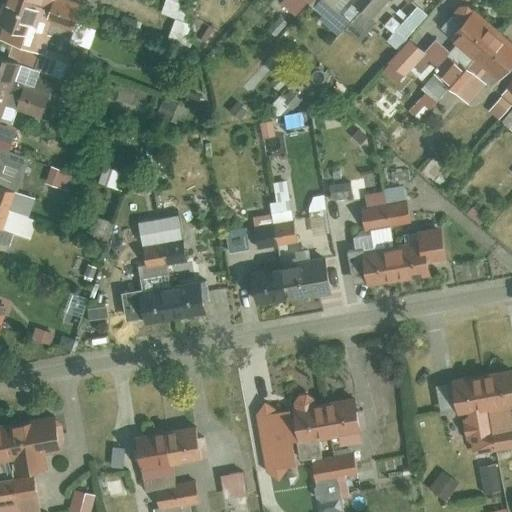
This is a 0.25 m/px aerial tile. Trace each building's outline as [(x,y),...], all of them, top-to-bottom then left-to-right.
[(9,0),(0,31),(0,40),(43,53),(52,24),(75,31),(82,7),(60,0),(9,0)] [(403,0),(416,11),(426,0),(403,0)] [(511,51),(473,14),(451,37),(495,80),(511,62),(511,51)] [(60,76),(0,54),(0,123),(6,106),(44,120),(60,76)] [(0,249),(20,193),(0,185),(0,249)] [(367,251),(372,294),(440,287),(438,269),(451,267),(447,229),(413,233),(418,246),(367,251)] [(154,323),(152,329),(210,322),(205,286),(167,291),(164,267),(189,264),(186,246),(149,251),(151,271),(144,272),(147,297),(126,300),(136,324),(154,323)] [(332,258),(255,270),(261,306),(337,293),(332,258)] [(0,344),(12,307),(0,302),(0,344)] [(511,372),(457,381),(467,445),(474,444),(476,454),(511,447),(511,417),(510,406),(511,405),(511,372)] [(296,409),(262,415),(272,468),(300,463),(297,443),(359,431),(354,405),(295,416),(296,409)] [(60,414),(0,426),(0,461),(10,460),(14,481),(53,473),(49,457),(68,452),(60,414)] [(203,423),(135,434),(145,491),(161,488),(165,511),(167,511),(200,507),(195,481),(179,484),(175,466),(209,460),(203,423)] [(353,459),(316,464),(321,502),(342,499),(340,479),(358,473),(353,459)] [(243,472),(222,475),(225,497),(246,494),(243,472)] [(42,511),(38,488),(2,495),(5,511),(42,511)] [(85,497),(78,511),(94,511),(99,503),(85,497)]
